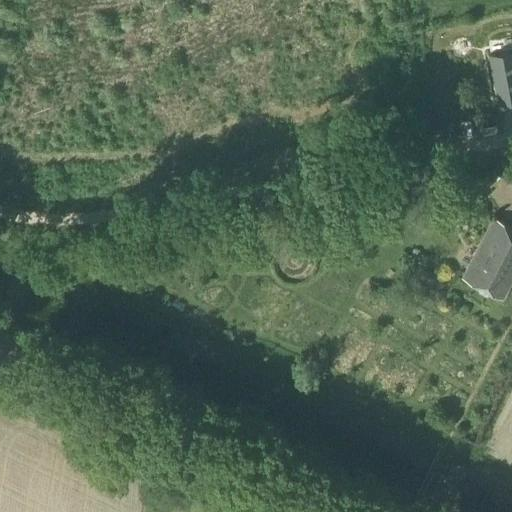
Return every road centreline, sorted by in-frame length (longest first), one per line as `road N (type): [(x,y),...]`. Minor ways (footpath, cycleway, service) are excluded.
road 1 (track): [(0,214),(90,220),(511,141)]
road 2 (unclassified): [(334,511),(0,355)]
